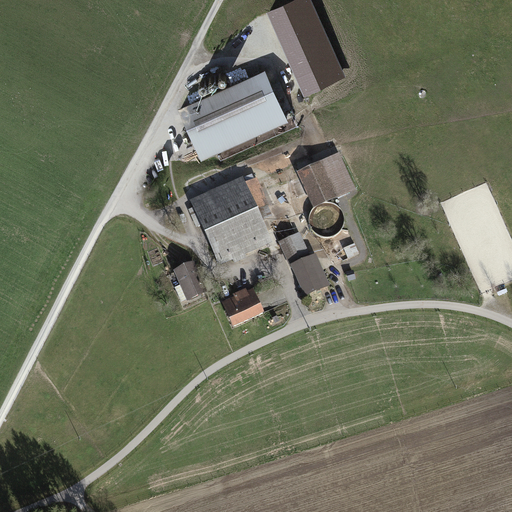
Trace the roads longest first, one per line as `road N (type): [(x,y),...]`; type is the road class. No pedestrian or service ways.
road 1 (track): [(21,511),(92,475),(196,378),(283,327),(385,305),(438,305),(511,323)]
road 2 (track): [(0,421),(219,0)]
